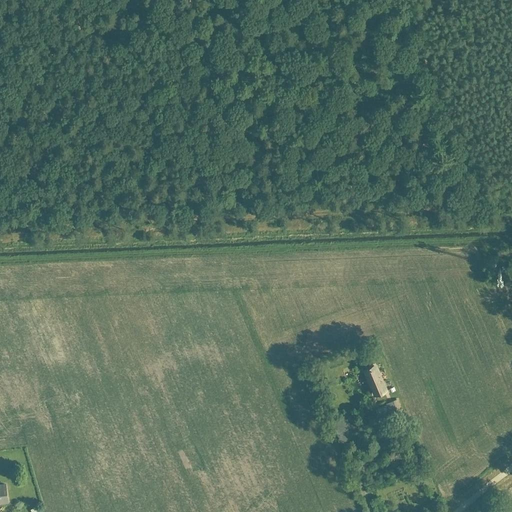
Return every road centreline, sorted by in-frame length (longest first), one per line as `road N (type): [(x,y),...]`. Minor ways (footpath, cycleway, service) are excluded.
road 1 (track): [(0,223),(453,201)]
road 2 (track): [(368,0),(453,201)]
